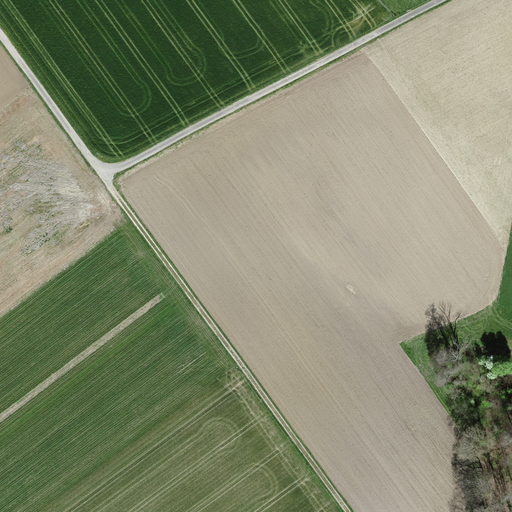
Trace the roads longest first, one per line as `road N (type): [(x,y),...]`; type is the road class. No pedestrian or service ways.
road 1 (track): [(440,0),(105,174),(0,32)]
road 2 (track): [(105,174),(349,511)]
